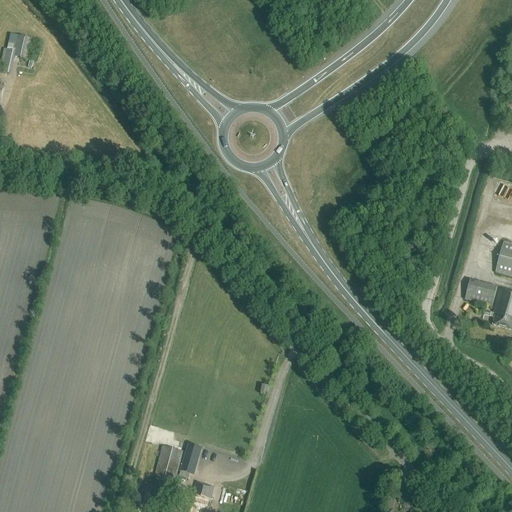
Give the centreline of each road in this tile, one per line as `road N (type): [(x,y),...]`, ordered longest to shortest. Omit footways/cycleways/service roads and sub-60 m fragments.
road 1 (unclassified): [(0,177),(136,191),(190,217),(447,511)]
road 2 (tertiary): [(511,470),(349,295),(307,237)]
road 3 (motorway): [(282,135),(387,64),(450,0)]
road 4 (motorway): [(409,0),(363,46),(267,110)]
